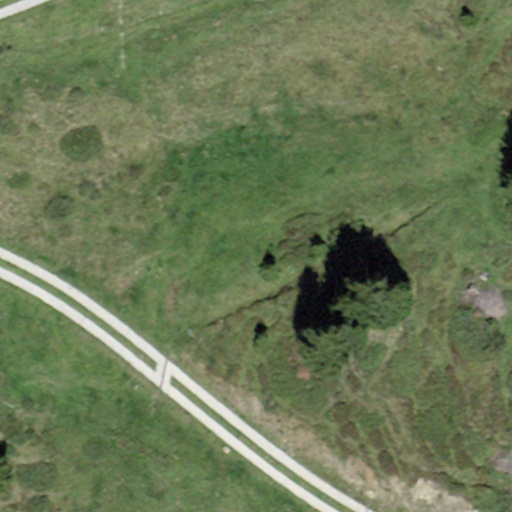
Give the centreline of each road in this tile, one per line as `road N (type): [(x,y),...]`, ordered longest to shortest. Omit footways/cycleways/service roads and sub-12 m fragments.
road 1 (track): [(119,326),(260,454),(362,511)]
road 2 (track): [(0,270),(119,326)]
